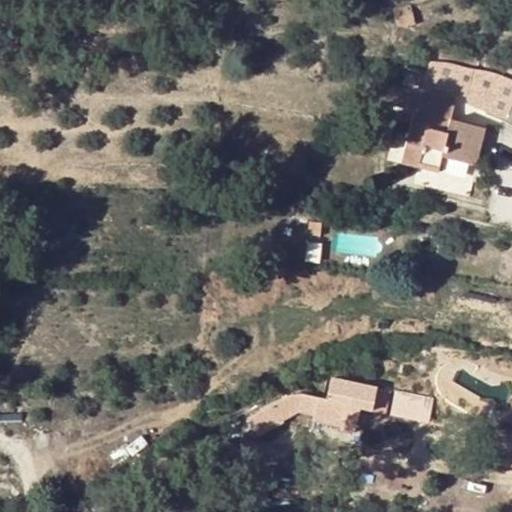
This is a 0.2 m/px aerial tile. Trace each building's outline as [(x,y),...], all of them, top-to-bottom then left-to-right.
[(394,8),(398,27),(414,24),(411,5),(394,8)] [(432,55),(427,74),(423,87),(414,84),(412,87),(447,96),(451,91),(465,95),(467,65),(432,55)] [(465,99),(489,111),(507,120),(511,108),(511,79),(511,80),(507,75),(496,69),(490,67),(485,67),(467,65),(465,95),(465,96),(465,99)] [(423,73),(408,69),(406,78),(421,81),(423,73)] [(392,102),(407,106),(412,87),(414,84),(399,80),(392,102)] [(412,87),(407,106),(415,109),(402,161),(437,171),(442,154),(475,163),(486,127),(452,117),(457,100),(447,96),(412,87)] [(307,220),(306,234),(319,235),(320,221),(307,220)] [(341,430),(354,433),(361,407),(384,412),(390,390),(365,384),(335,377),(328,399),(300,393),(250,417),(258,434),(302,414),(313,416),(313,419),(341,426),(341,430)] [(393,414),(431,422),(436,397),(398,389),(393,414)]
